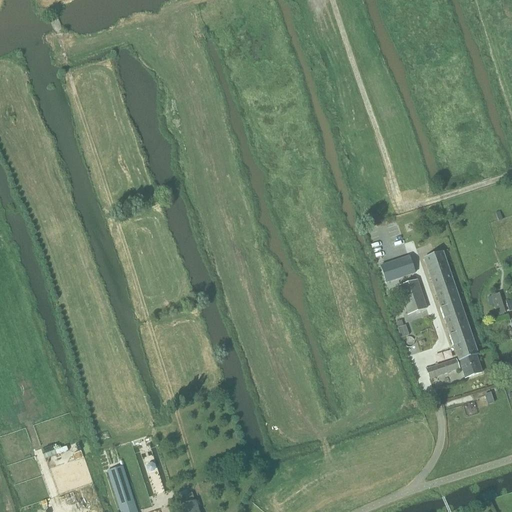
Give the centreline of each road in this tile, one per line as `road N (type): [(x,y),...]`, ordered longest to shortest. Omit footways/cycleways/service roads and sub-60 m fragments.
road 1 (track): [(51,0),(194,473),(190,490),(162,499)]
road 2 (track): [(333,0),(406,207),(511,172)]
road 3 (unclassified): [(361,511),(511,459)]
